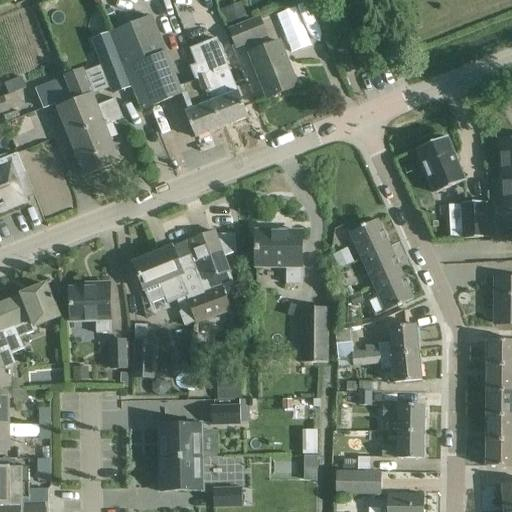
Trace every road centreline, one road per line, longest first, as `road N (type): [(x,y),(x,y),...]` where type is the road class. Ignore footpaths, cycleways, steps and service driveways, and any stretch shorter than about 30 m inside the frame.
road 1 (residential): [(455,511),(452,316),(360,118)]
road 2 (unclassified): [(0,261),(360,118)]
road 3 (unclassified): [(360,118),(511,58)]
